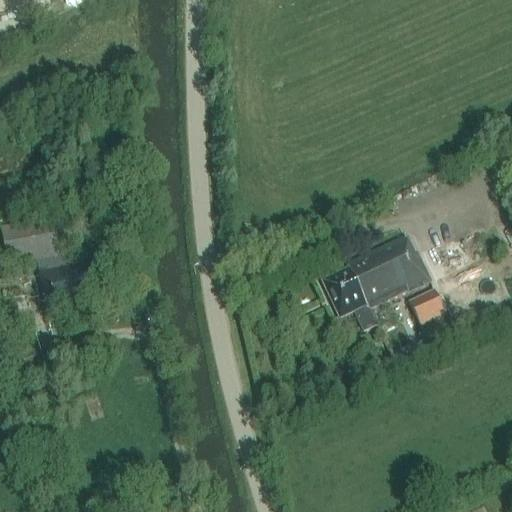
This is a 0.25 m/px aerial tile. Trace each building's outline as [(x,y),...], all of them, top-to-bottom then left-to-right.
[(394,197),(400,210),(425,199),(419,186),(394,197)] [(74,256),(84,254),(76,215),(1,230),(10,269),(37,263),(40,274),(40,275),(50,321),(99,312),(98,309),(116,305),(111,282),(121,280),(117,262),(95,267),(94,264),(77,268),(74,256)] [(511,219),(495,228),(495,229),(511,267),(511,219)] [(369,313),(430,284),(416,255),(413,257),(405,240),(346,268),(349,273),(323,285),(340,321),(355,314),(364,334),(376,328),(369,313)] [(419,330),(446,317),(433,292),(406,305),(419,330)] [(511,304),(510,300),(487,311),(487,312),(494,327),(511,318),(511,304)] [(0,371),(6,387),(44,374),(35,347),(0,359),(0,371)]
